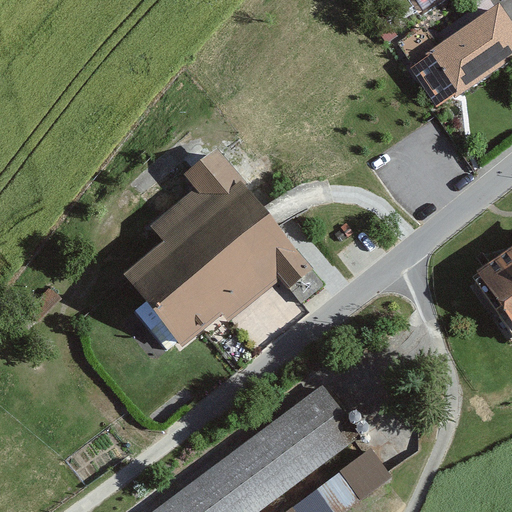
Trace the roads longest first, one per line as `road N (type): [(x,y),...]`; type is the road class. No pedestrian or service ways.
road 1 (residential): [(75,511),(511,171)]
road 2 (track): [(400,258),(448,368),(451,431),(414,511)]
